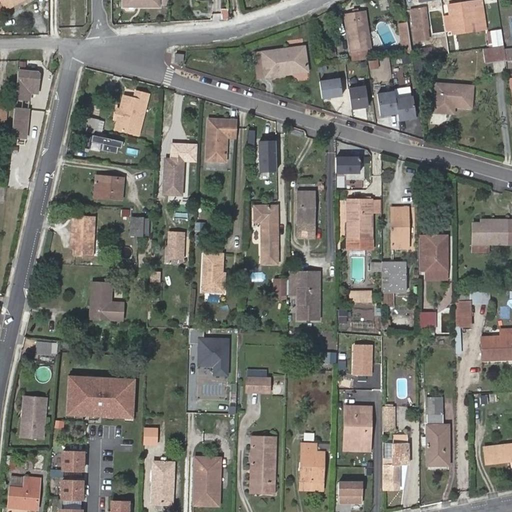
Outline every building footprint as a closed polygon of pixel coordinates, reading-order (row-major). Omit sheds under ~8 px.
[(0,0),(6,10),(22,0),(0,0)] [(450,6),(453,33),(486,27),(482,1),(450,6)] [(426,8),(412,10),(416,40),(430,38),(426,8)] [(365,10),(344,14),(350,52),(371,49),(365,10)] [(410,43),(407,24),(402,25),(404,44),(410,43)] [(490,35),(492,47),(500,46),(498,34),(490,35)] [(500,46),(483,48),(486,63),(506,60),(505,52),(504,45),(500,46)] [(261,52),(264,78),(309,71),(305,46),(261,52)] [(416,57),(432,57),(432,48),(416,48),(416,57)] [(371,49),(350,52),(352,62),(373,59),(371,49)] [(258,78),(264,78),(261,52),(254,53),(258,78)] [(183,62),(184,54),(176,53),(176,62),(183,62)] [(402,67),(411,66),(409,57),(401,58),(402,67)] [(368,61),(369,69),(378,68),(377,60),(368,61)] [(39,74),(18,72),(15,100),(22,100),(21,110),(14,109),(11,137),(25,138),(30,94),(37,94),(39,74)] [(341,97),(339,80),(320,83),(322,99),(341,97)] [(452,106),(456,106),(472,107),(473,87),(436,83),(434,111),(451,113),(452,106)] [(369,106),(366,85),(349,88),(352,108),(369,106)] [(115,128),(139,134),(149,93),(136,90),(134,97),(131,96),(127,110),(117,107),(114,118),(117,121),(115,128)] [(398,113),(396,98),(395,91),(378,93),(381,115),(398,113)] [(117,107),(127,110),(131,96),(120,93),(117,107)] [(417,117),(413,96),(396,98),(398,113),(399,120),(417,117)] [(85,119),(82,132),(95,135),(98,122),(85,119)] [(221,161),(222,120),(208,119),(206,161),(221,161)] [(226,137),(234,137),(235,120),(222,120),(221,161),(225,161),(226,137)] [(118,153),(121,139),(100,134),(97,148),(118,153)] [(277,171),(276,141),(260,141),(260,171),(277,171)] [(170,159),(166,159),(164,194),(172,195),(171,202),(181,203),(183,162),(196,163),(197,144),(171,143),(170,159)] [(361,173),(361,158),(337,158),(337,173),(361,173)] [(122,199),(123,178),(98,176),(96,197),(122,199)] [(299,191),(298,237),(315,237),(315,191),(299,191)] [(352,219),(348,220),(348,249),(373,248),(372,214),(372,199),(351,200),(352,219)] [(380,199),(372,199),(372,214),(381,214),(380,199)] [(262,263),(277,263),(277,206),(256,206),(256,221),(262,221),(262,263)] [(393,248),(409,248),(408,208),(392,208),(393,248)] [(93,216),(73,214),(72,233),(75,233),(74,249),(74,255),(91,256),(93,216)] [(149,219),(132,218),(131,234),(148,235),(149,219)] [(511,219),(481,220),(481,224),(473,224),(473,252),(489,252),(489,244),(511,244),(511,219)] [(206,223),(196,222),(196,231),(205,232),(206,223)] [(183,233),(169,232),(168,257),(183,258),(183,233)] [(449,234),(428,235),(428,269),(428,279),(450,278),(449,234)] [(202,291),(216,292),(217,253),(203,253),(202,291)] [(217,253),(216,292),(224,292),(224,279),(222,279),(222,272),(223,254),(217,253)] [(406,261),(382,261),(382,306),(394,306),(394,297),(394,293),(406,293),(406,276),(406,261)] [(298,295),(298,271),(290,271),(290,295),(298,295)] [(311,272),(298,271),(298,295),(298,320),(320,321),(321,289),(311,289),(311,272)] [(311,289),(321,289),(321,272),(311,272),(311,289)] [(411,276),(406,276),(406,293),(394,293),(394,297),(411,297),(411,276)] [(274,295),(286,295),(287,278),(274,278),(274,295)] [(95,308),(95,318),(122,320),(123,302),(111,302),(112,284),(92,283),(91,308),(95,308)] [(472,291),(471,303),(490,304),(490,291),(472,291)] [(350,304),(368,303),(368,293),(350,293),(350,304)] [(470,301),(459,301),(459,326),(471,326),(470,301)] [(275,303),(274,322),(284,322),(285,304),(275,303)] [(339,323),(347,322),(345,308),(337,308),(339,323)] [(436,313),(419,312),(420,329),(436,329),(436,313)] [(228,374),(229,338),(204,337),(205,327),(190,326),(190,328),(189,342),(199,343),(199,364),(214,364),(214,374),(228,374)] [(511,328),(500,328),(500,336),(511,336),(511,328)] [(483,337),(483,360),(511,359),(511,336),(500,336),(483,337)] [(57,353),(58,343),(37,341),(36,354),(51,355),(52,353),(57,353)] [(373,375),(373,345),(355,346),(355,375),(373,375)] [(335,363),(336,353),(321,353),(321,363),(335,363)] [(51,370),(39,367),(36,378),(48,382),(51,370)] [(134,416),(136,379),(69,375),(67,412),(134,416)] [(247,376),(246,392),(271,393),(271,377),(267,377),(247,376)] [(24,396),(24,404),(45,406),(46,398),(24,396)] [(442,398),(429,398),(428,464),(449,464),(449,423),(442,423),(442,398)] [(45,406),(24,404),(22,437),(43,438),(45,406)] [(345,443),(370,444),(371,408),(346,407),(345,443)] [(395,407),(383,407),(383,409),(383,430),(395,430),(395,407)] [(64,429),(65,421),(56,419),(54,427),(64,429)] [(158,428),(145,427),(144,443),(157,444),(158,428)] [(314,440),(314,433),(304,432),(303,439),(314,440)] [(270,465),(275,466),(276,437),(253,437),(252,486),(270,487),(270,465)] [(383,465),(383,489),(399,489),(399,465),(406,465),(405,442),(393,442),(394,465),(383,465)] [(303,473),(301,473),(300,480),(323,481),(324,452),(316,452),(316,444),(302,443),(301,465),(304,465),(303,473)] [(511,443),(485,447),(487,462),(511,459),(511,443)] [(84,469),(85,451),(64,450),(64,468),(84,469)] [(35,468),(44,469),(45,455),(36,454),(35,468)] [(6,469),(15,470),(16,456),(8,455),(6,469)] [(215,467),(220,467),(220,458),(197,457),(195,504),(218,504),(219,494),(214,494),(215,467)] [(152,502),(172,504),(173,463),(154,462),(152,502)] [(274,493),(275,466),(270,465),(270,487),(252,486),(252,492),(274,493)] [(9,506),(38,509),(41,477),(12,475),(9,506)] [(83,498),(84,480),(63,479),(63,498),(83,498)] [(363,502),(363,481),(334,481),(334,501),(363,502)] [(129,511),(130,501),(113,500),(112,511),(129,511)]
